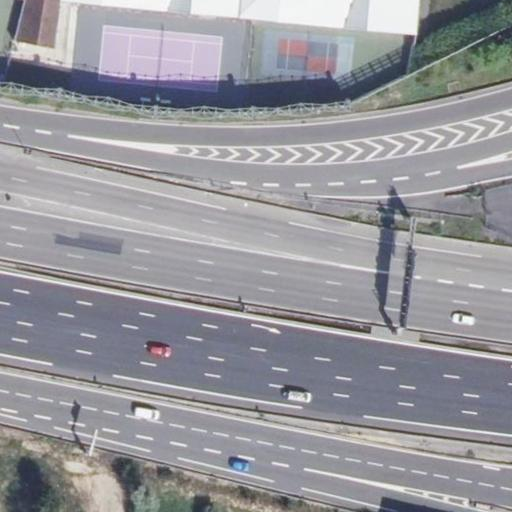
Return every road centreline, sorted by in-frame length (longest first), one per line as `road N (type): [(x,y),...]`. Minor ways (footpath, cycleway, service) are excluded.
road 1 (motorway): [(0,315),(216,357),(511,399)]
road 2 (motorway): [(434,298),(395,262),(0,173)]
road 3 (trunk): [(511,142),(367,172),(254,175),(123,156),(68,136)]
road 4 (trunk): [(511,99),(321,136),(68,136)]
road 5 (motorway): [(434,298),(213,271),(0,229)]
road 6 (trunk): [(0,393),(290,457)]
road 7 (trunk): [(290,457),(511,491)]
road 8 (trunk): [(290,457),(305,475),(330,485),(437,511)]
